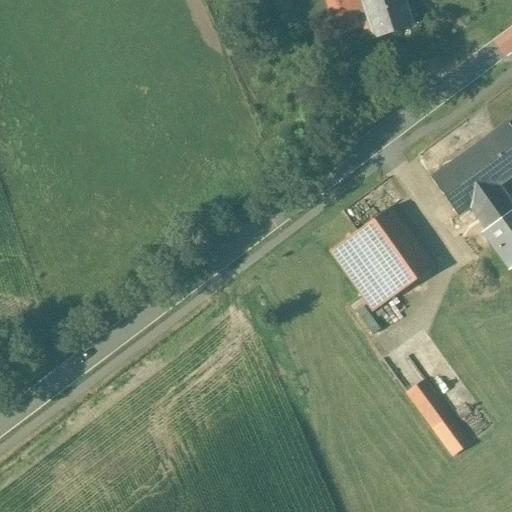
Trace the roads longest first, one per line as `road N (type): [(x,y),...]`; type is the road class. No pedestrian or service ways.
road 1 (unclassified): [(0,434),(511,50)]
road 2 (unknown): [(430,111),(359,0)]
